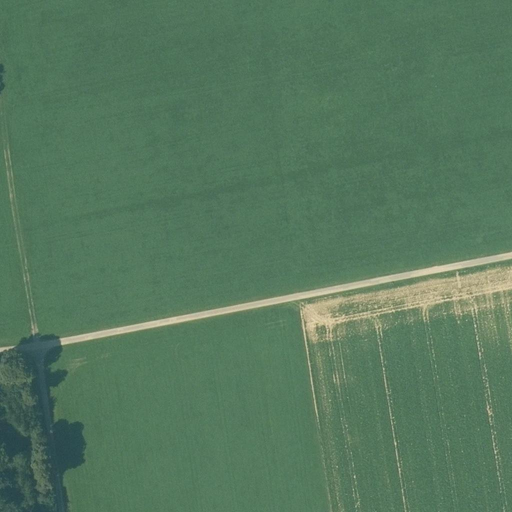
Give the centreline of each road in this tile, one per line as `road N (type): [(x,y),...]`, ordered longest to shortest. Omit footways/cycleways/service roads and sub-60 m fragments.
road 1 (unclassified): [(39,344),(511,252)]
road 2 (track): [(39,344),(0,78)]
road 3 (unclassified): [(64,511),(39,344)]
